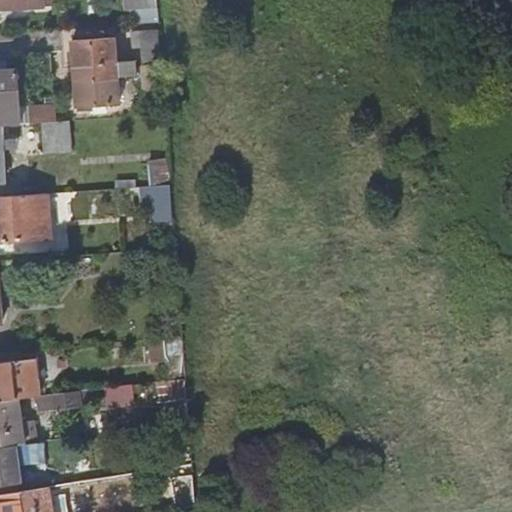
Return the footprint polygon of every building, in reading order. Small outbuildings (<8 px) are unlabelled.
[(0,0),(0,10),(43,7),(42,0),(0,0)] [(158,0),(127,0),(129,9),(159,7),(158,0)] [(130,30),(133,61),(133,64),(141,63),(141,75),(143,102),(159,101),(154,29),(130,30)] [(90,40),(113,39),(113,32),(90,34),(90,40)] [(113,39),(90,40),(71,41),(76,106),(95,105),(105,105),(118,104),(116,77),(115,61),(113,39)] [(116,77),(141,75),(141,63),(133,64),(133,61),(115,61),(116,77)] [(0,125),(19,124),(18,109),(17,72),(0,72),(0,125)] [(105,105),(95,105),(95,114),(105,114),(105,105)] [(55,106),(28,108),(28,124),(43,123),(56,122),(55,106)] [(28,124),(28,108),(18,109),(19,124),(28,124)] [(71,150),(70,121),(56,122),(43,123),(44,151),(71,150)] [(152,202),(174,201),(170,155),(149,157),(152,202)] [(0,240),(48,238),(45,193),(0,197),(0,240)] [(183,336),(166,338),(169,382),(186,380),(183,336)] [(0,401),(19,399),(38,397),(34,361),(6,363),(6,358),(0,358),(0,401)] [(80,392),(81,409),(100,407),(98,390),(80,392)] [(42,413),(81,409),(80,392),(40,397),(42,413)] [(24,438),(35,437),(35,421),(21,422),(19,399),(0,401),(0,447),(15,446),(24,445),(24,438)] [(36,443),(35,437),(24,438),(24,445),(36,443)] [(0,447),(0,494),(7,493),(7,486),(20,484),(15,446),(0,447)] [(48,511),(44,487),(7,493),(0,494),(0,511),(48,511)]
